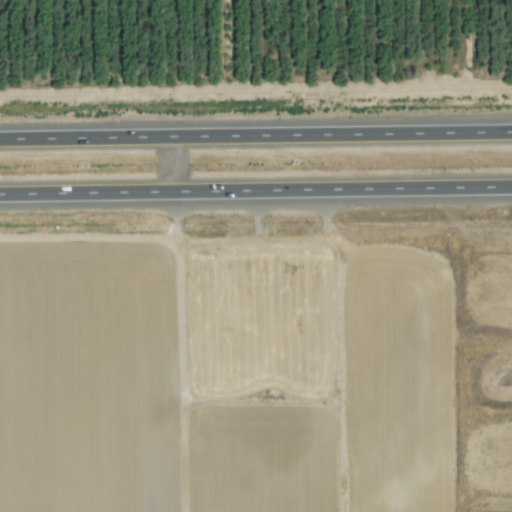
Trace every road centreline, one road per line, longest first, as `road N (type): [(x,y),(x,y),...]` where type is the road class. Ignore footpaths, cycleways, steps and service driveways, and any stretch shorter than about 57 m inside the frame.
road 1 (primary): [(511,132),(0,140)]
road 2 (primary): [(0,193),(511,187)]
